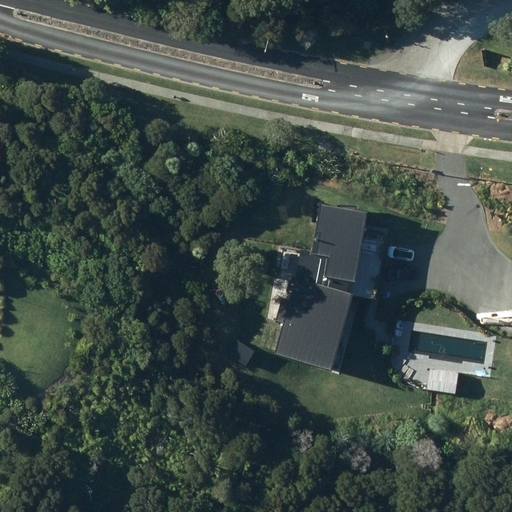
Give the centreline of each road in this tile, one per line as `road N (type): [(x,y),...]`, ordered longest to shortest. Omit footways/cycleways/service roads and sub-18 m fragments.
road 1 (residential): [(511,140),(355,123),(0,39)]
road 2 (residential): [(15,0),(370,80),(511,95)]
